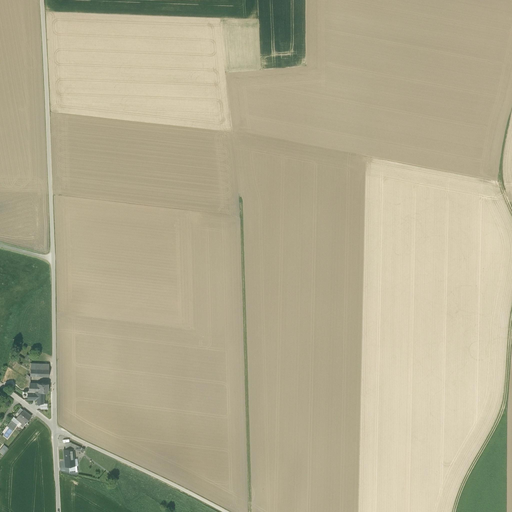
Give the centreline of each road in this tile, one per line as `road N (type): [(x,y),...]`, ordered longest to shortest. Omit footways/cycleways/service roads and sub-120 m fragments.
road 1 (unclassified): [(55,429),(41,0)]
road 2 (track): [(454,511),(501,412),(511,323)]
road 3 (unclassified): [(229,511),(55,429)]
